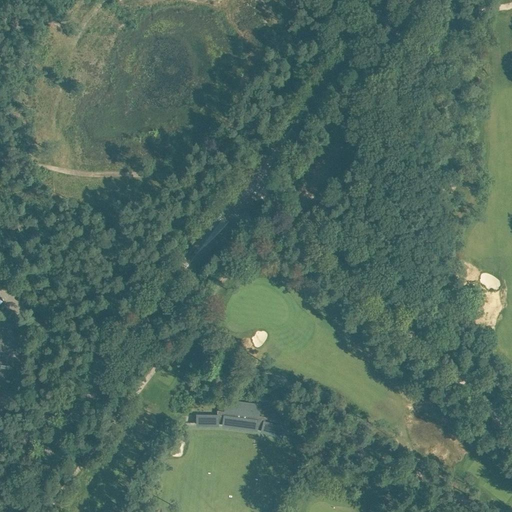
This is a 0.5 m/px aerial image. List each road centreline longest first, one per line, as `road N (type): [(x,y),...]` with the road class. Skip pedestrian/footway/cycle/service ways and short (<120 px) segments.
road 1 (secondary): [(0,511),(389,0)]
road 2 (track): [(511,435),(251,186)]
